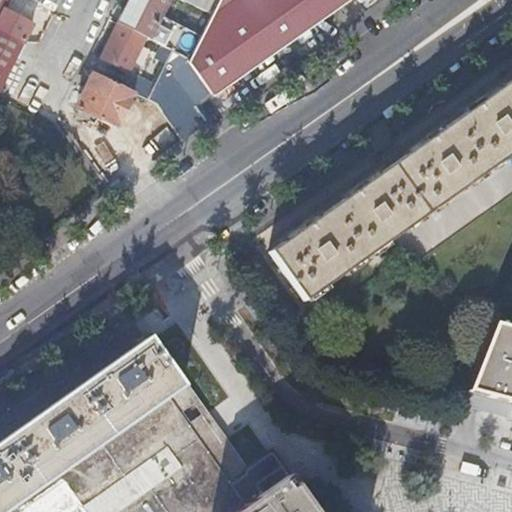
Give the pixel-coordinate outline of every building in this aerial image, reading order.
[(0,0),(0,90),(26,42),(34,29),(27,25),(5,14),(12,0),(0,0)] [(12,0),(5,14),(27,25),(35,11),(14,0),(12,0)] [(129,0),(128,3),(117,25),(145,38),(162,47),(171,52),(189,61),(201,37),(160,17),(168,0),(129,0)] [(186,0),(185,2),(211,16),(219,0),(186,0)] [(219,0),(211,16),(202,36),(234,82),(281,48),(247,0),(219,0)] [(247,0),(281,48),(348,0),(247,0)] [(365,13),(383,0),(366,0),(360,5),(365,13)] [(145,38),(117,25),(100,60),(116,68),(128,74),(145,38)] [(154,88),(147,101),(157,106),(165,118),(190,98),(204,86),(213,98),(234,82),(202,36),(201,37),(189,61),(171,52),(165,65),(154,88)] [(165,65),(171,52),(162,47),(156,61),(165,65)] [(116,131),(133,94),(129,92),(93,74),(83,94),(75,111),(91,118),(89,123),(94,126),(96,121),(116,131)] [(154,88),(136,79),(129,92),(133,94),(147,101),(154,88)] [(511,79),(455,119),(383,171),(312,221),(268,253),(303,303),(392,240),(405,256),(400,269),(511,199),(511,157),(510,155),(511,153),(511,79)] [(190,98),(165,118),(182,142),(208,124),(190,98)] [(511,330),(492,325),(459,409),(511,423),(511,330)] [(0,511),(7,511),(167,398),(180,389),(148,344),(123,362),(119,356),(109,364),(99,370),(103,376),(53,411),(50,406),(39,414),(29,421),(33,426),(0,449),(0,511)] [(167,398),(7,511),(242,511),(245,510),(167,398)] [(245,510),(242,511),(305,511),(282,481),(245,510)]
